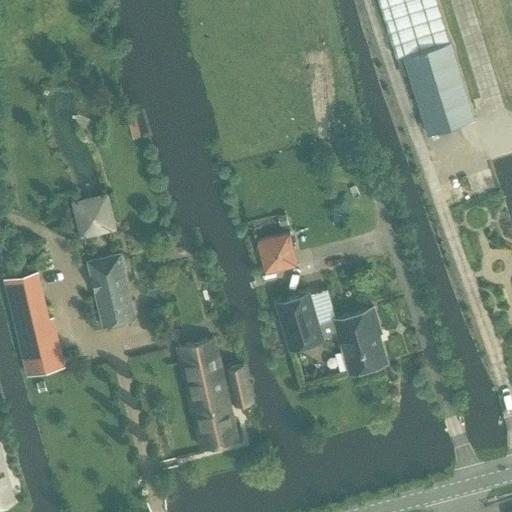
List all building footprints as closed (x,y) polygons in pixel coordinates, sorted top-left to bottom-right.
[(379,0),(397,56),(404,54),(451,39),(438,0),(379,0)] [(451,39),(404,54),(416,91),(428,133),(440,129),(474,118),(467,93),(451,39)] [(288,225),(286,215),(278,217),(280,226),(288,225)] [(257,240),(265,272),(296,264),(289,232),(257,240)] [(123,259),(93,264),(107,326),(137,319),(123,259)] [(40,274),(8,281),(30,375),(66,367),(55,320),(51,321),(40,274)] [(308,292),(277,301),(291,347),(322,338),(321,337),(317,323),(308,292)] [(324,339),(340,334),(350,371),(386,361),(378,332),(381,331),(374,307),(319,322),(324,339)] [(234,383),(228,385),(217,338),(180,347),(205,448),(241,439),(232,404),(237,402),(238,405),(255,400),(254,396),(246,365),(230,369),(234,383)] [(0,457),(0,500),(11,497),(0,457)]
